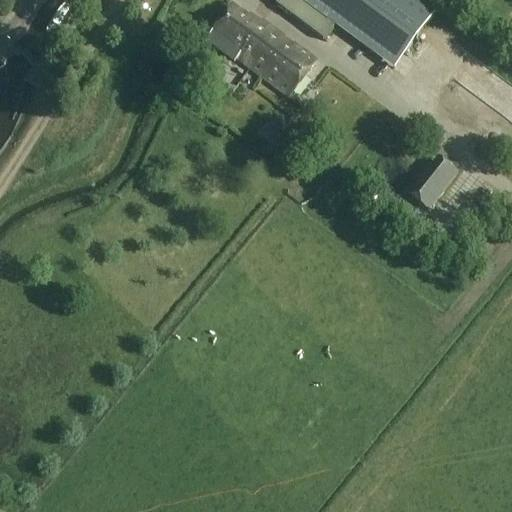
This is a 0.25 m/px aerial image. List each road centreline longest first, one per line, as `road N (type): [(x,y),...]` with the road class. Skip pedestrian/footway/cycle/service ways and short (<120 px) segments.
road 1 (track): [(255,1),(511,189)]
road 2 (unclassified): [(0,184),(121,0)]
